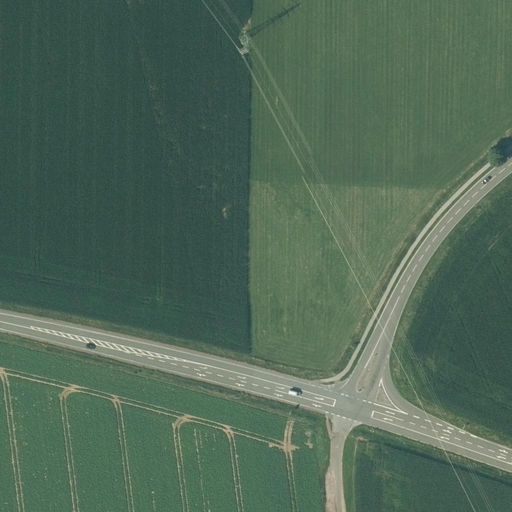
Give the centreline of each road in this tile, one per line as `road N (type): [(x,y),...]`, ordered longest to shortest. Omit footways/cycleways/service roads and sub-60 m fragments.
road 1 (secondary): [(0,321),(338,404)]
road 2 (secondary): [(511,162),(448,220),(385,325)]
